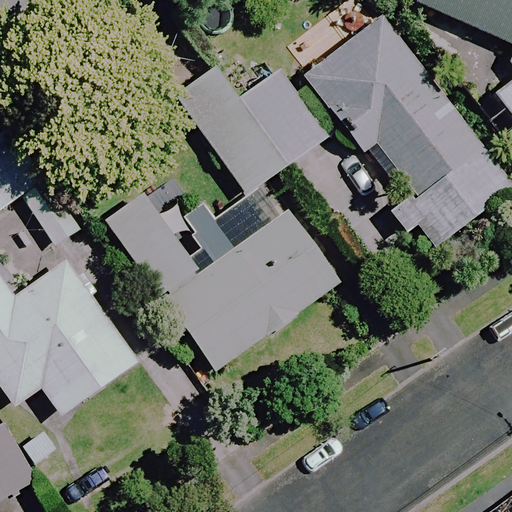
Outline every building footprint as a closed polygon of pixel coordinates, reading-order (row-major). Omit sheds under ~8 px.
[(511,0),(429,0),(424,12),(506,50),(503,59),(511,70),(511,85),(494,101),(511,122),(511,0)] [(509,195),(381,24),(304,82),(362,159),(374,150),(412,201),(396,213),(428,256),(509,195)] [(236,105),(214,73),(175,100),(245,199),(324,144),(277,76),(236,105)] [(0,218),(44,188),(6,133),(0,136),(0,218)] [(199,279),(139,197),(102,223),(214,378),(338,288),(286,216),(199,279)] [(16,302),(0,279),(0,393),(13,413),(40,394),(59,421),(135,368),(65,267),(16,302)] [(0,428),(0,505),(34,488),(1,428),(0,428)]
